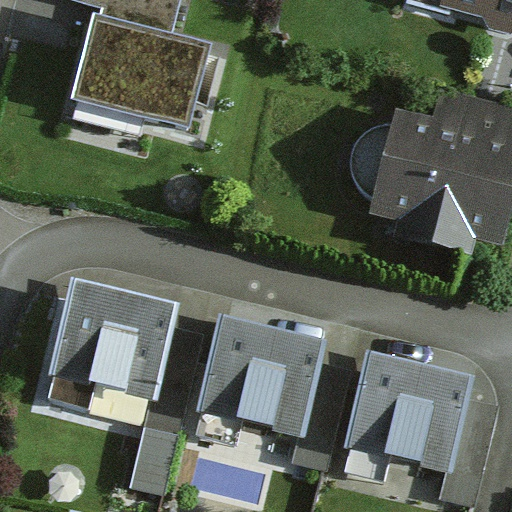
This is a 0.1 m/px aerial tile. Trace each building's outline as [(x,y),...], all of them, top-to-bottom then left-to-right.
[(511,0),(451,0),(451,3),(511,19),(511,0)] [(228,58),(112,26),(88,112),(205,144),(228,58)] [(511,197),(511,155),(401,128),(379,213),(406,220),(402,238),(464,253),(468,236),(500,244),(511,197)] [(198,323),(87,297),(64,392),(175,418),(198,323)] [(350,364),(239,338),(217,432),(327,458),(350,364)] [(487,404),(386,381),(364,473),(465,497),(487,404)] [(169,490),(182,429),(148,421),(134,482),(169,490)]
